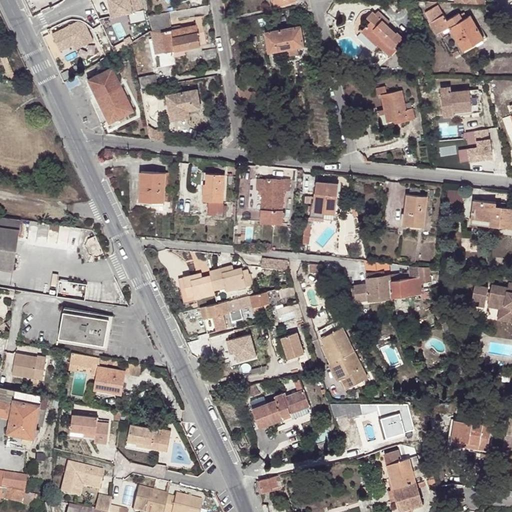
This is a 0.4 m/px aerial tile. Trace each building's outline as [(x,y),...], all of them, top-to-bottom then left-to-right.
[(142,0),(109,0),(112,16),(129,13),(131,24),(146,21),(142,0)] [(449,29),(460,45),(471,38),(473,41),(483,35),(469,15),(465,18),(462,14),(460,15),(458,13),(447,20),(438,7),(425,16),(438,36),(449,29)] [(151,30),(156,54),(166,52),(162,32),(172,30),(169,11),(148,14),(151,30)] [(369,22),(364,29),(379,43),(377,45),(390,57),(399,47),(395,44),(402,37),(396,31),(395,32),(371,11),(365,18),(369,22)] [(362,17),(354,29),(360,33),(368,21),(362,17)] [(78,22),(52,35),(60,51),(73,45),(76,50),(93,42),(85,25),(78,22)] [(176,50),(187,48),(207,45),(203,23),(172,30),(162,32),(166,52),(176,50)] [(305,46),(302,26),(266,32),(269,52),(305,46)] [(379,43),(364,29),(362,31),(377,45),(379,43)] [(471,38),(460,45),(462,48),(473,41),(471,38)] [(188,55),(187,48),(176,50),(178,57),(188,55)] [(202,51),(204,61),(218,58),(217,48),(202,51)] [(420,53),(413,55),(414,60),(408,62),(410,70),(416,69),(418,74),(425,73),(420,53)] [(136,116),(113,68),(88,80),(112,128),(136,116)] [(157,83),(156,72),(140,75),(141,85),(157,83)] [(238,84),(240,98),(259,96),(259,95),(257,82),(238,84)] [(185,107),(189,106),(200,104),(197,86),(167,92),(171,113),(186,110),(185,107)] [(386,86),(377,88),(378,96),(382,95),(388,94),(386,86)] [(453,109),(472,107),(470,90),(452,92),(442,93),(444,115),(454,114),(453,109)] [(406,111),(401,91),(388,94),(382,95),(388,123),(399,120),(400,123),(415,119),(414,110),(406,111)] [(190,114),(189,106),(185,107),(186,110),(171,113),(171,118),(190,114)] [(166,138),(166,127),(156,129),(148,124),(150,136),(166,138)] [(370,136),(356,139),(359,152),(372,149),(370,136)] [(144,185),(141,185),(140,199),(153,200),(153,196),(164,197),(166,171),(145,170),(144,185)] [(227,173),(209,171),(208,181),(206,181),(205,199),(210,199),(209,213),(224,214),(225,197),(227,173)] [(268,192),(265,191),(262,215),(276,217),(277,209),(284,210),(286,190),(291,190),(292,179),(270,177),(268,192)] [(340,192),(342,183),(320,179),(316,208),(337,212),(339,200),(337,199),(338,192),(340,192)] [(344,183),(342,183),(340,192),(339,200),(337,212),(316,208),(313,208),(312,213),(340,217),(344,183)] [(464,191),(452,190),(450,205),(463,206),(464,191)] [(406,197),(404,216),(409,216),(408,227),(427,229),(429,199),(406,197)] [(480,200),(478,218),(497,220),(496,225),(511,227),(511,207),(500,206),(500,209),(496,208),(496,202),(480,200)] [(262,215),(261,221),(283,223),(284,210),(277,209),(276,217),(262,215)] [(17,219),(0,216),(0,264),(11,266),(17,219)] [(312,221),(306,220),(303,241),(310,241),(312,221)] [(286,260),(261,258),(260,266),(285,268),(286,260)] [(416,263),(369,258),(365,258),(368,285),(355,287),(355,290),(353,290),(354,298),(357,298),(358,301),(424,291),(423,281),(422,279),(421,276),(416,263)] [(423,281),(432,280),(430,264),(416,263),(421,276),(422,279),(423,281)] [(208,269),(209,275),(213,287),(222,285),(224,289),(227,288),(245,283),(243,276),(248,274),(246,268),(241,269),(240,266),(232,268),(226,270),(225,265),(208,269)] [(180,300),(214,292),(213,287),(209,275),(200,277),(195,279),(194,274),(175,280),(180,300)] [(243,276),(245,283),(227,288),(227,291),(253,285),(250,274),(248,274),(243,276)] [(511,280),(509,280),(508,285),(492,282),(490,290),(487,290),(488,284),(475,282),(471,301),(485,303),(486,296),(489,297),(488,300),(504,303),(503,311),(511,313),(510,315),(511,315),(511,280)] [(278,287),(281,297),(297,293),(293,283),(278,287)] [(255,312),(270,307),(265,290),(250,294),(253,304),(255,312)] [(216,302),(200,306),(203,316),(209,314),(213,330),(232,325),(228,310),(253,304),(250,294),(216,302)] [(488,300),(488,303),(500,306),(498,313),(510,315),(511,313),(503,311),(504,303),(488,300)] [(434,307),(436,310),(442,325),(449,322),(441,304),(434,307)] [(104,349),(110,317),(65,308),(58,341),(104,349)] [(114,317),(110,317),(104,349),(108,350),(109,345),(114,317)] [(323,336),(332,331),(329,324),(319,329),(323,336)] [(343,325),(332,331),(323,336),(335,360),(340,358),(346,373),(342,375),(348,387),(368,376),(343,325)] [(305,352),(298,331),(282,336),(288,357),(305,352)] [(257,334),(238,339),(244,360),(263,355),(257,334)] [(20,357),(20,353),(8,351),(4,372),(36,379),(40,357),(31,355),(30,358),(20,357)] [(72,353),(69,370),(78,371),(78,367),(79,365),(92,367),(92,369),(91,373),(99,375),(100,366),(102,358),(72,353)] [(340,358),(335,360),(330,362),(338,377),(342,375),(346,373),(340,358)] [(126,374),(140,376),(142,364),(129,361),(127,372),(126,374)] [(127,372),(100,366),(99,375),(96,388),(122,393),(126,374),(127,372)] [(260,391),(256,383),(247,387),(251,395),(260,391)] [(0,388),(0,416),(11,419),(9,434),(8,441),(31,446),(33,439),(36,427),(42,429),(48,399),(41,397),(41,395),(17,391),(17,392),(0,388)] [(285,394),(284,390),(276,393),(277,397),(252,407),(260,428),(277,422),(275,418),(283,415),(302,407),(300,405),(309,401),(303,388),(289,393),(285,394)] [(70,438),(83,439),(84,434),(94,435),(94,440),(94,443),(107,444),(108,425),(96,424),(96,419),(71,418),(70,438)] [(453,445),(477,449),(474,422),(457,420),(453,445)] [(474,422),(477,449),(489,451),(493,425),(474,422)] [(155,429),(131,424),(128,441),(149,446),(149,448),(167,452),(171,433),(162,431),(161,435),(154,434),(155,429)] [(399,449),(384,453),(387,463),(398,498),(402,508),(403,508),(404,511),(407,511),(413,510),(414,508),(414,505),(424,501),(417,481),(433,476),(429,464),(420,466),(415,448),(401,444),(398,445),(399,449)] [(398,498),(387,463),(381,465),(392,500),(398,498)] [(105,472),(70,464),(63,493),(82,498),(84,487),(101,490),(105,472)] [(0,491),(22,495),(24,479),(0,474),(0,491)] [(278,474),(259,479),(262,493),(286,487),(283,478),(280,479),(278,474)] [(168,494),(139,487),(134,511),(139,511),(199,511),(203,500),(176,494),(175,498),(167,496),(168,494)] [(23,495),(22,495),(0,491),(0,502),(4,502),(23,505),(32,508),(30,511),(35,511),(38,499),(23,495)] [(112,507),(113,500),(100,497),(97,506),(112,510),(112,507)]
